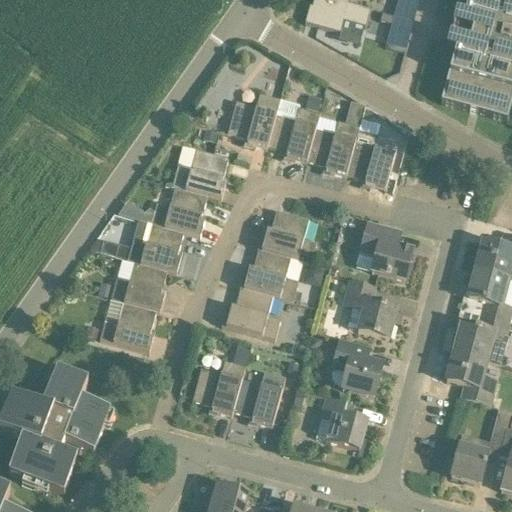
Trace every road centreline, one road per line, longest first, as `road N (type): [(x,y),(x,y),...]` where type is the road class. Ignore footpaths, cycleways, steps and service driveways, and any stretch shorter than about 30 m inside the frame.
road 1 (residential): [(160,451),(170,388),(190,335),(265,205),(419,222)]
road 2 (tertiary): [(0,353),(241,18)]
road 3 (residential): [(511,177),(241,18)]
road 4 (residential): [(384,507),(447,262),(442,227),(419,222)]
road 5 (residential): [(384,507),(202,459)]
